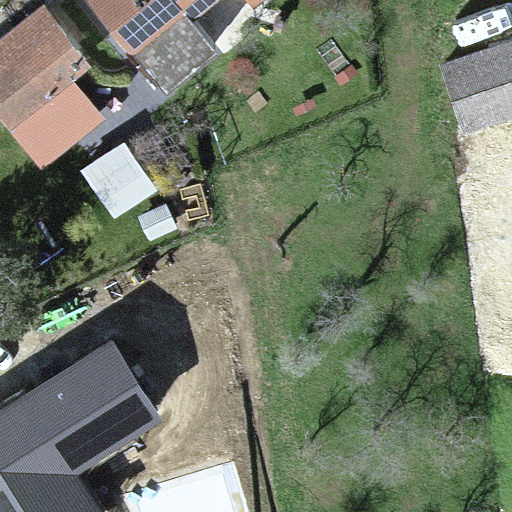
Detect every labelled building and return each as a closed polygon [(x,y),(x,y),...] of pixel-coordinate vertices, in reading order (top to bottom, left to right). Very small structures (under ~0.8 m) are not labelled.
[(114,0),(143,37),(190,0),(114,0)] [(61,14),(0,59),(0,103),(11,119),(94,58),(61,14)] [(511,43),(443,66),(464,130),(511,113),(511,43)] [(126,137),(90,162),(112,195),(149,171),(126,137)] [(116,328),(0,402),(0,511),(101,511),(67,460),(162,398),(116,328)]
